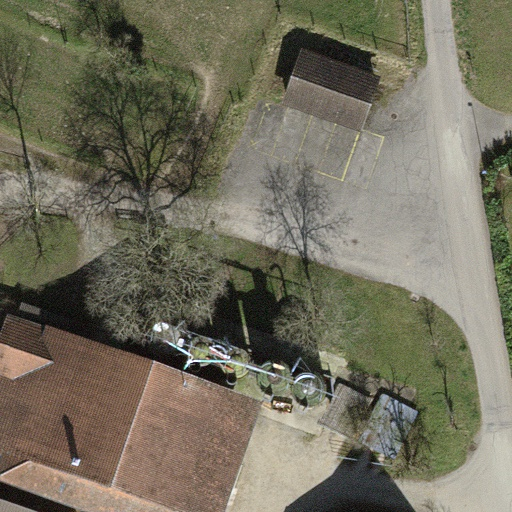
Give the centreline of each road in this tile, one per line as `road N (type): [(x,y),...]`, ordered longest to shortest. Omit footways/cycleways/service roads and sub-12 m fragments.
road 1 (unknown): [(493,280),(473,293),(438,286),(0,132)]
road 2 (residential): [(485,177),(510,511)]
road 3 (unclassified): [(457,0),(485,177)]
